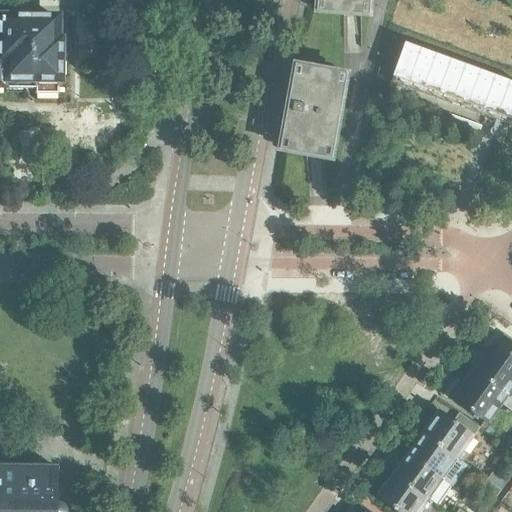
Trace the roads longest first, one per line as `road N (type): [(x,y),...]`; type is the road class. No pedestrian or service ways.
road 1 (residential): [(325,511),(496,271)]
road 2 (residential): [(496,271),(437,234),(238,226)]
road 3 (residential): [(230,275),(427,281),(496,271)]
road 4 (tertiary): [(176,511),(230,275)]
road 5 (tertiary): [(171,274),(137,511)]
road 6 (tertiary): [(238,226),(280,0)]
road 7 (tertiary): [(216,0),(178,224)]
road 8 (residential): [(178,224),(0,222)]
road 9 (residential): [(0,269),(171,274)]
